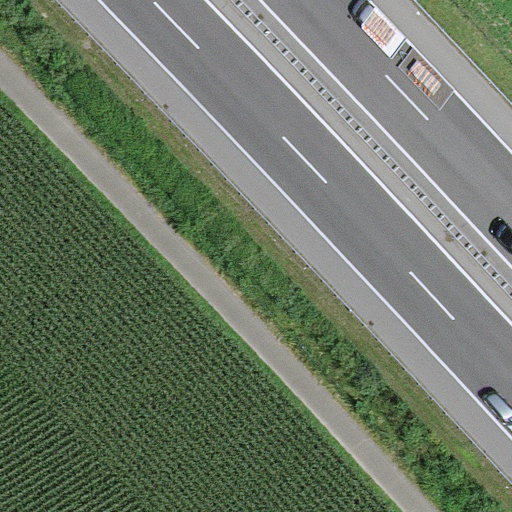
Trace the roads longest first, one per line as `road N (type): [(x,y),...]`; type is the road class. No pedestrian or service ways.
road 1 (track): [(413,511),(0,70)]
road 2 (motorway): [(142,0),(511,389)]
road 3 (motorway): [(511,226),(300,0)]
